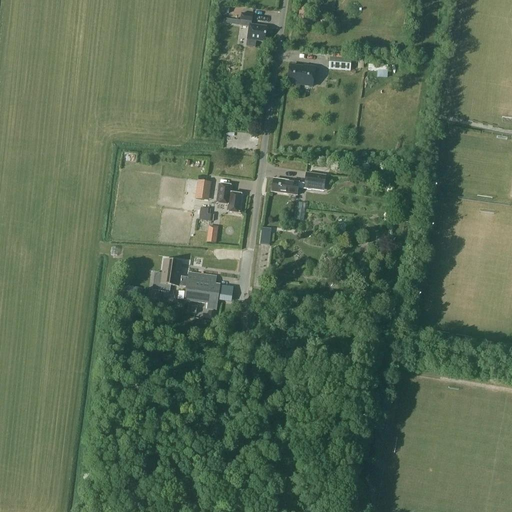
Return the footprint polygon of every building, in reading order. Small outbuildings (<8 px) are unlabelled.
[(239,26),(249,27),(246,47),(255,49),(256,42),(265,43),(267,28),(251,26),(253,15),(241,14),(239,26)] [(349,72),(350,59),(330,58),(329,70),(349,72)] [(303,67),(290,65),(287,84),(313,88),(316,67),(303,65),(303,67)] [(306,173),(304,183),(304,184),(273,180),(271,193),(296,196),(297,189),(323,193),(325,176),(306,173)] [(242,195),(231,194),(232,186),(218,184),(215,204),(227,206),(227,213),(240,214),(242,195)] [(185,199),(193,201),(195,193),(187,191),(185,199)] [(212,222),(213,215),(209,215),(210,210),(200,208),(199,220),(212,222)] [(216,244),(218,228),(208,226),(206,242),(216,244)] [(271,232),(263,231),(261,244),(269,246),(271,232)] [(219,286),(215,285),(217,277),(189,273),(188,279),(180,278),(182,263),(164,261),(162,274),(154,273),(152,291),(169,293),(170,286),(178,287),(178,286),(187,287),(185,301),(212,305),(211,310),(216,311),(219,286)]
